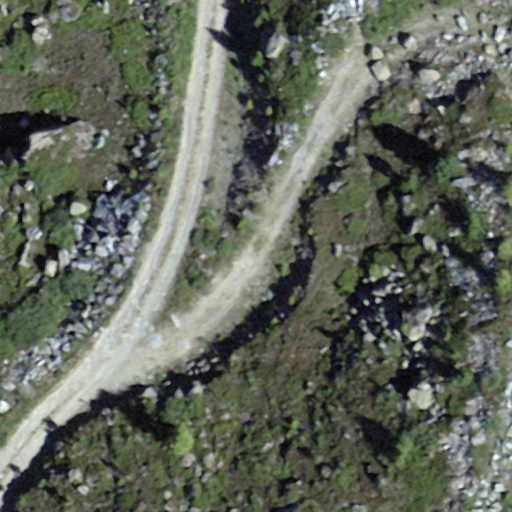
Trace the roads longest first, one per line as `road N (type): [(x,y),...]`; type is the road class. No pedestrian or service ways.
road 1 (track): [(348,82),(240,281),(196,331),(144,356),(95,367),(0,483)]
road 2 (track): [(223,0),(212,108),(147,286),(95,367)]
road 3 (track): [(348,82),(423,24),(467,28),(511,45)]
